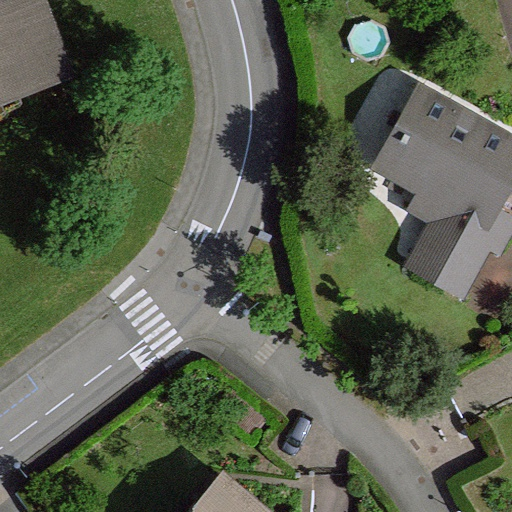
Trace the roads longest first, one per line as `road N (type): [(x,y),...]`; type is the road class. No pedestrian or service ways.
road 1 (residential): [(184,281),(359,428),(427,511)]
road 2 (tertiary): [(230,0),(249,87),(246,147),(230,205),(184,281)]
road 3 (tertiary): [(184,281),(149,323),(0,446)]
